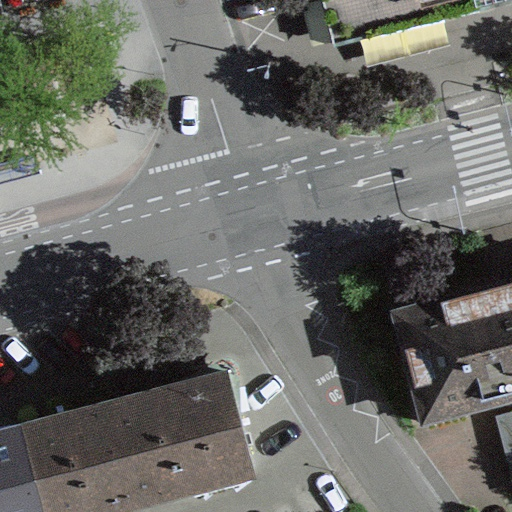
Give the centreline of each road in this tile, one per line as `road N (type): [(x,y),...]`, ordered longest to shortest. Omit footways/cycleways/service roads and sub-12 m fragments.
road 1 (residential): [(263,217),(327,385),(415,511)]
road 2 (tertiary): [(0,286),(263,217)]
road 3 (tertiary): [(263,217),(511,150)]
road 4 (residential): [(181,0),(263,217)]
